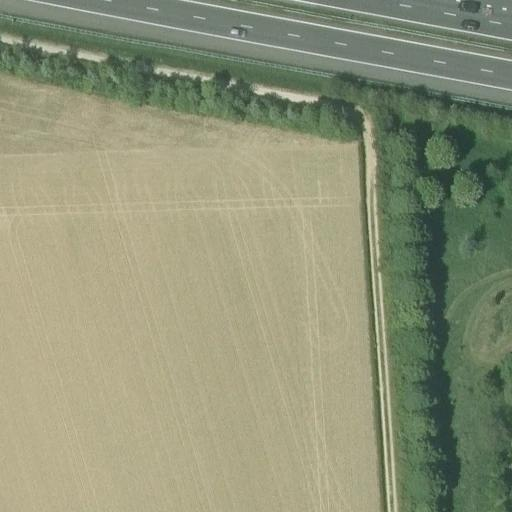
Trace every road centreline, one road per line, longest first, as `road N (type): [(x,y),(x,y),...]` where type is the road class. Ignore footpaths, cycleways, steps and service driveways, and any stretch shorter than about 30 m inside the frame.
road 1 (track): [(389,511),(358,112),(0,39)]
road 2 (motorway): [(84,0),(511,78)]
road 3 (motorway): [(511,25),(372,0)]
